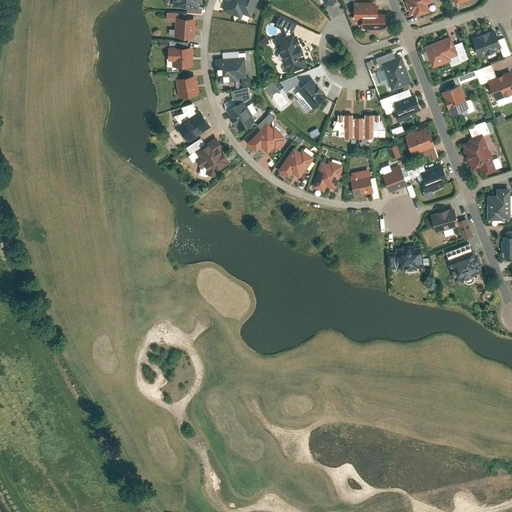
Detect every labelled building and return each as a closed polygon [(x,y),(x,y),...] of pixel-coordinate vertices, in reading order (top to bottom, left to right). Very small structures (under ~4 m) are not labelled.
[(258,0),(226,0),(222,9),(241,17),(243,13),(251,17),(258,0)] [(432,1),(431,0),(405,0),(411,13),(413,12),(414,17),(430,10),(427,3),(432,1)] [(358,5),(354,5),(354,19),(362,19),(362,27),(367,27),(367,30),(382,30),(382,27),(386,27),(386,12),(378,13),(378,4),(372,4),(372,2),(358,2),(358,5)] [(194,37),(196,16),(175,15),(174,35),(194,37)] [(501,46),(494,28),(471,37),(478,55),(501,46)] [(294,31),(275,38),(288,72),(307,65),(294,31)] [(451,34),(424,45),(432,67),(451,60),(450,57),(459,54),(451,34)] [(193,65),(193,45),(172,45),(172,65),(193,65)] [(412,82),(401,54),(380,62),(391,90),(412,82)] [(245,55),(216,57),(217,82),(236,80),(236,77),(247,76),(245,55)] [(494,65),(462,75),(464,82),(496,72),(494,65)] [(511,72),(511,69),(487,78),(495,100),(511,93),(511,72)] [(196,74),(175,77),(178,96),(199,93),(196,74)] [(327,95),(312,76),(297,89),(312,108),(327,95)] [(469,107),(460,84),(442,91),(450,114),(469,107)] [(414,93),(394,100),(398,109),(394,110),(398,120),(403,118),(404,121),(413,118),(412,115),(417,113),(416,110),(421,108),(414,93)] [(255,120),(242,99),(226,109),(239,130),(255,120)] [(211,125),(200,108),(176,124),(188,141),(211,125)] [(353,113),(337,113),(337,119),(336,119),(332,129),(338,129),(339,136),(385,136),(385,129),(381,119),(380,120),(380,113),(364,113),(364,116),(353,116),(353,113)] [(272,126),(267,121),(247,142),(257,151),(261,146),(267,152),(274,146),(276,148),(284,138),(283,137),(284,135),(273,125),(272,126)] [(426,126),(404,134),(412,154),(436,144),(431,132),(429,133),(426,126)] [(482,133),(469,138),(470,140),(462,142),(463,149),(471,171),(479,167),(483,176),(498,170),(493,159),(495,159),(490,148),(488,148),(482,133)] [(216,135),(194,150),(198,156),(195,158),(202,167),(205,165),(207,168),(206,172),(217,175),(218,170),(231,162),(222,148),(224,147),(216,135)] [(293,145),(278,169),(288,176),(291,171),(299,176),(305,167),(306,168),(314,156),(302,147),(300,150),(293,145)] [(328,162),(321,159),(312,186),(324,190),(326,185),(335,188),(343,163),(329,159),(328,162)] [(441,163),(421,171),(425,183),(422,184),(425,190),(422,191),(425,199),(434,195),(432,190),(439,187),(439,186),(444,184),(443,181),(447,179),(441,163)] [(400,164),(385,169),(386,171),(383,173),(390,191),(408,184),(400,164)] [(369,167),(351,171),(352,174),(350,175),(354,195),(374,191),(369,167)] [(510,187),(496,187),(496,193),(487,193),(487,219),(503,219),(503,217),(510,217),(510,187)] [(454,206),(430,213),(435,231),(460,224),(454,206)] [(471,222),(462,225),(467,239),(476,235),(471,222)] [(511,229),(506,229),(506,234),(503,234),(503,240),(502,240),(502,250),(504,250),(504,255),(511,254),(511,229)] [(421,243),(386,246),(388,269),(423,266),(421,243)] [(475,247),(446,258),(455,281),(483,271),(475,247)]
